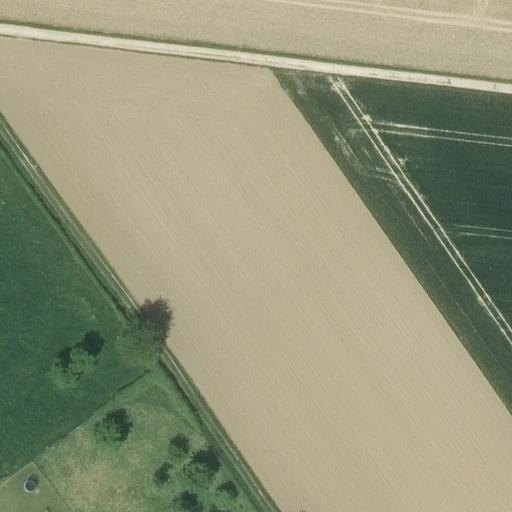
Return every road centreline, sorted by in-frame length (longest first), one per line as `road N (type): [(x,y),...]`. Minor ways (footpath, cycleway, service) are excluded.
road 1 (track): [(0,31),(511,88)]
road 2 (track): [(0,134),(265,511)]
